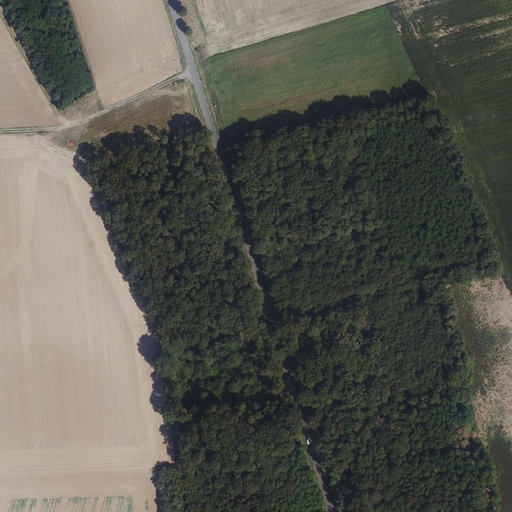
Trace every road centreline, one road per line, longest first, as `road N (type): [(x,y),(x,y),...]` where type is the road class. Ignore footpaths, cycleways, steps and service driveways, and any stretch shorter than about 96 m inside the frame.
road 1 (secondary): [(171,0),(332,511)]
road 2 (track): [(193,69),(72,128)]
